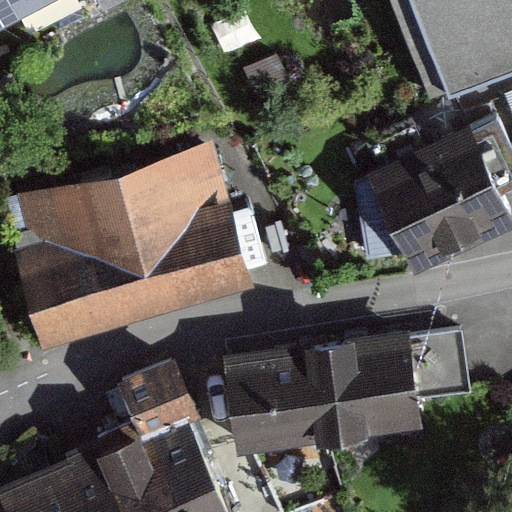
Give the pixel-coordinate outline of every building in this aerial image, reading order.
[(0,0),(0,10),(19,0),(0,0)] [(511,65),(511,0),(416,0),(450,89),(511,65)] [(297,92),(275,51),(249,65),(270,106),(297,92)] [(386,167),(361,179),(372,251),(411,245),(416,256),(511,211),(511,208),(501,186),(511,181),(511,143),(498,113),(426,147),(412,119),(373,138),(386,167)] [(217,142),(28,190),(40,234),(17,240),(44,342),(254,288),(217,142)] [(463,325),(230,356),(241,438),(417,415),(414,393),(471,385),(463,325)] [(132,415),(2,469),(19,511),(231,511),(168,359),(118,379),(132,415)]
